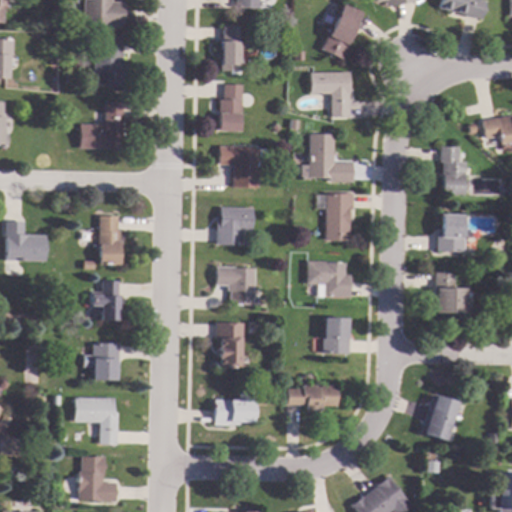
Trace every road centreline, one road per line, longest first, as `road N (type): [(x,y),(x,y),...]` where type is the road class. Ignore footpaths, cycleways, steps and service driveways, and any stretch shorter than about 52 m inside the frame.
road 1 (residential): [(165,469),(297,473),(342,458),(375,423),(386,356),(385,163),(399,116),(429,84),(511,69)]
road 2 (residential): [(162,511),(158,0)]
road 3 (residential): [(155,183),(0,180)]
road 4 (residential): [(386,356),(511,356)]
